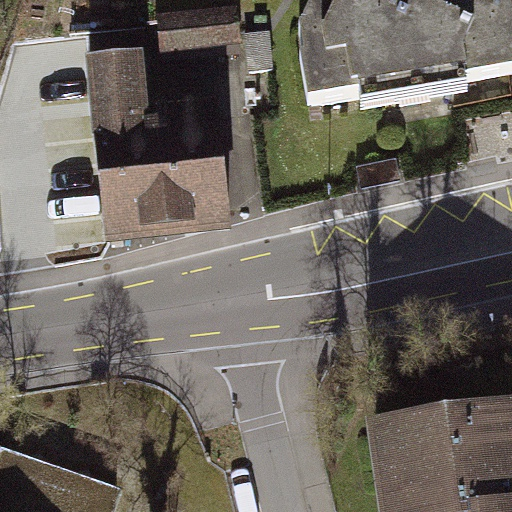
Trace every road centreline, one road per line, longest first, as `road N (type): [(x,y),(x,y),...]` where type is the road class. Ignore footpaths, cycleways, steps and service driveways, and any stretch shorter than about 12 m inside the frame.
road 1 (secondary): [(247,292),(511,238)]
road 2 (secondary): [(0,339),(247,292)]
road 3 (residential): [(247,292),(279,511)]
